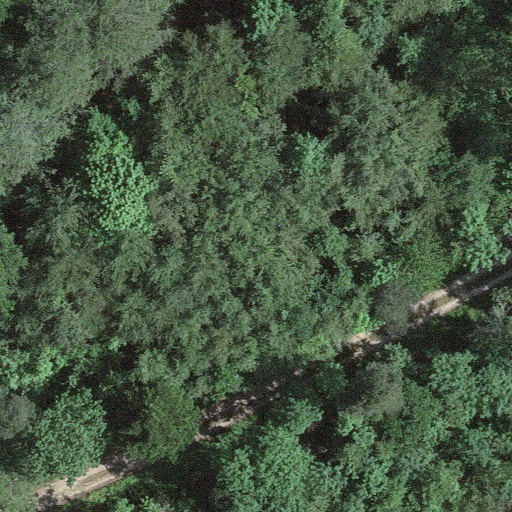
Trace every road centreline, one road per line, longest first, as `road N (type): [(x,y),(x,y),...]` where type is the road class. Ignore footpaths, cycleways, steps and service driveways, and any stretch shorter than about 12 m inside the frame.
road 1 (track): [(511,268),(28,511)]
road 2 (track): [(0,214),(142,76),(235,0)]
